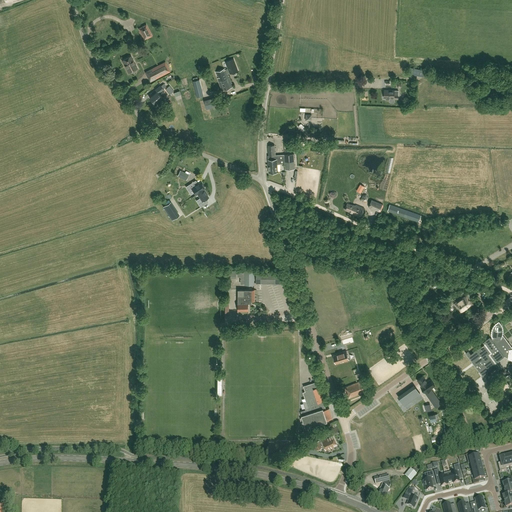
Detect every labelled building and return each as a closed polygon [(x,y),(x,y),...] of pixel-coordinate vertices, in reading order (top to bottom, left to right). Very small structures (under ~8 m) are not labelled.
[(151,36),(146,25),(139,29),(144,39),(151,36)] [(129,73),(137,68),(130,56),(122,60),(129,73)] [(230,73),(238,70),(233,59),(226,62),(228,69),(226,70),(226,69),(216,73),(223,90),(233,87),(229,76),(228,76),(227,73),(230,72),(230,73)] [(150,81),(170,71),(165,61),(145,72),(150,81)] [(434,78),(435,72),(410,68),(409,73),(434,78)] [(197,97),(203,95),(199,79),(193,80),(197,97)] [(154,103),(161,97),(158,93),(163,89),(160,85),(155,89),(157,92),(149,97),(154,103)] [(169,86),(165,89),(169,94),(173,91),(169,86)] [(398,99),(398,91),(384,90),(384,98),(386,98),(385,99),(386,100),(388,100),(389,99),(389,98),(394,98),(394,99),(398,99)] [(206,109),(218,106),(216,97),(204,100),(206,109)] [(275,155),(275,145),(268,145),(269,155),(268,155),(268,160),(269,173),(278,172),(277,163),(279,163),(279,164),(285,163),(285,169),(295,169),(294,153),(284,154),(285,154),(275,155)] [(173,151),(164,171),(172,175),(177,162),(186,166),(185,168),(198,173),(203,161),(189,155),(188,158),(173,151)] [(180,170),(178,176),(186,180),(188,174),(180,170)] [(159,176),(140,188),(143,193),(162,180),(159,176)] [(190,183),(185,186),(188,190),(191,188),(195,194),(197,193),(203,189),(204,188),(200,181),(192,186),(190,183)] [(362,192),(366,186),(361,183),(358,190),(362,192)] [(203,189),(197,193),(200,197),(199,198),(200,201),(198,202),(200,206),(206,202),(204,199),(208,196),(203,189)] [(372,200),(369,207),(379,211),(382,204),(372,200)] [(170,202),(163,207),(172,220),(178,215),(170,202)] [(355,206),(347,203),(345,209),(353,213),(352,214),(360,217),(364,208),(356,205),(355,206)] [(419,222),(421,215),(390,204),(387,211),(419,222)] [(245,285),(254,285),(254,271),(245,271),(245,285)] [(280,284),(280,273),(262,272),(262,271),(256,271),(256,283),(280,284)] [(238,296),(238,310),(248,310),(248,304),(248,301),(252,301),(255,301),(255,290),(244,290),(238,290),(238,296)] [(461,312),(472,304),(466,295),(455,303),(461,312)] [(511,347),(502,335),(503,332),(503,330),(503,328),(502,326),(501,323),(499,321),(496,323),(495,325),(493,327),(492,329),(492,331),(492,333),(492,335),(492,337),(492,338),(493,338),(491,339),(490,337),(483,342),(485,344),(482,346),(477,350),(471,354),(468,351),(466,353),(466,352),(465,350),(464,350),(458,355),(462,361),(460,363),(465,369),(463,371),(468,377),(470,375),(474,382),(475,381),(480,387),(486,383),(484,381),(486,379),(485,379),(488,377),(492,374),(491,373),(499,366),(496,362),(504,356),(508,358),(511,359),(511,347)] [(339,354),(333,356),(336,363),(344,361),(349,360),(346,351),(339,353),(339,354)] [(430,387),(422,376),(417,380),(423,388),(426,386),(427,388),(424,390),(436,407),(440,404),(429,387),(430,387)] [(301,418),(300,418),(301,420),(302,425),(305,432),(314,429),(313,426),(327,421),(327,420),(332,418),(329,408),(326,409),(325,405),(326,405),(325,404),(325,402),(324,403),(323,401),(324,401),(324,399),(322,393),(320,388),(322,387),(320,381),(303,386),(305,391),(303,392),(305,398),(306,401),(303,402),(305,409),(301,411),(302,415),(301,415),(302,417),(301,418)] [(363,384),(361,381),(345,388),(346,391),(349,390),(350,393),(347,394),(349,397),(365,391),(363,384)] [(404,405),(420,394),(415,387),(399,398),(404,405)] [(392,426),(401,441),(412,434),(407,425),(410,423),(404,413),(399,416),(391,403),(388,405),(389,407),(395,417),(396,416),(398,419),(393,421),(395,424),(392,426)] [(326,450),(337,445),(333,436),(327,439),(322,441),(326,450)] [(322,447),(319,440),(313,443),(317,450),(322,447)] [(298,449),(292,454),(294,456),(294,457),(301,452),(303,455),(310,450),(305,444),(298,449)] [(472,454),(466,455),(468,464),(469,464),(480,461),(479,455),(478,455),(472,457),(472,454)] [(507,456),(506,456),(505,455),(501,456),(502,457),(500,458),(502,464),(498,465),(500,471),(506,470),(506,467),(510,466),(507,456)] [(480,461),(469,464),(471,469),(482,467),(481,464),(480,461)] [(451,473),(454,483),(453,483),(453,484),(460,482),(459,480),(458,476),(462,475),(459,464),(454,466),(455,472),(451,473)] [(411,480),(418,473),(412,467),(405,474),(411,480)] [(482,467),(471,469),(472,475),(474,475),(483,472),(482,469),(482,467)] [(439,470),(434,471),(437,481),(439,481),(441,485),(441,487),(448,485),(447,485),(444,474),(440,476),(439,470)] [(424,481),(423,481),(424,485),(425,485),(426,491),(433,489),(433,487),(432,482),(435,481),(433,472),(424,474),(426,480),(424,481)] [(451,472),(444,474),(447,485),(453,483),(454,483),(451,473),(451,472)] [(474,478),(472,479),(473,484),(479,483),(478,480),(485,478),(483,472),(474,475),(474,478)] [(391,485),(389,481),(390,481),(388,475),(374,479),(376,484),(382,483),(383,484),(381,489),(377,498),(384,501),(389,489),(391,485)] [(510,482),(503,483),(504,489),(511,487),(511,478),(509,479),(510,482)] [(406,492),(405,495),(410,498),(409,501),(407,505),(414,508),(419,498),(412,495),(414,490),(410,488),(406,492)] [(506,495),(503,496),(504,502),(511,499),(511,493),(506,495)] [(477,508),(473,509),(474,511),(480,511),(486,509),(483,497),(475,499),(477,508)] [(471,511),(471,509),(467,510),(465,505),(465,503),(458,505),(460,511),(471,511)]
